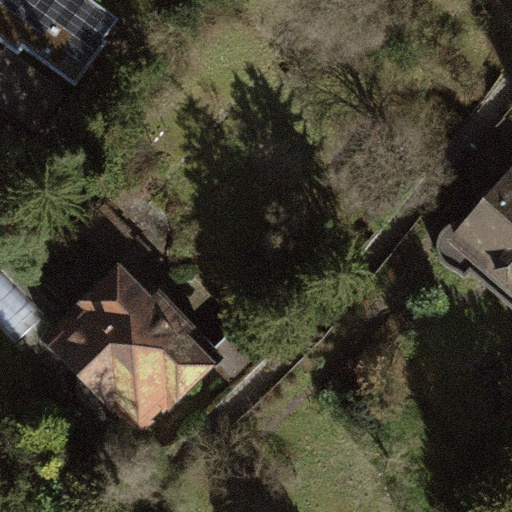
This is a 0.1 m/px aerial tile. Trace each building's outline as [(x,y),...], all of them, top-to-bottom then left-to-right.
[(30,53),(78,87),(121,27),(83,0),(0,0),(0,44),(23,61),(30,53)] [(0,68),(0,113),(40,144),(68,108),(7,60),(0,68)] [(511,175),(449,251),(511,303),(511,175)] [(116,268),(141,243),(106,208),(81,232),(116,268)] [(117,419),(148,451),(224,376),(196,347),(208,335),(168,295),(156,307),(125,276),(49,351),(83,385),(77,408),(92,423),(117,419)]
